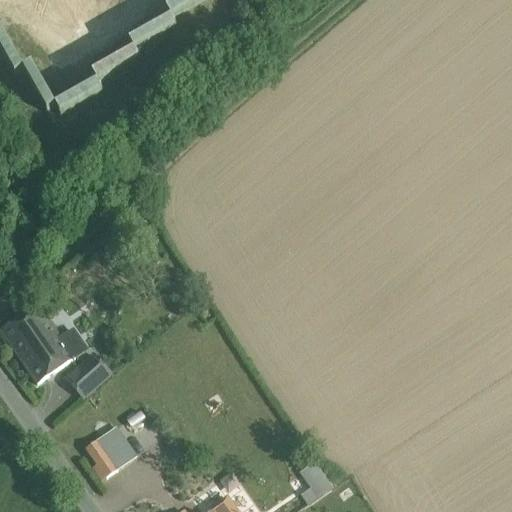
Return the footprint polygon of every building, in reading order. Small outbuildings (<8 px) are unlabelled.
[(69,264),(51,279),(60,290),(78,275),(69,264)] [(48,321),(39,309),(2,334),(38,387),(76,361),(75,360),(86,352),(73,333),(62,341),(48,321)] [(58,313),(48,321),(62,341),(73,333),(58,313)] [(95,358),(68,382),(84,400),(111,376),(95,358)] [(97,444),(104,454),(123,441),(116,431),(97,444)] [(136,460),(123,441),(104,454),(118,473),(136,460)] [(104,454),(97,444),(87,451),(107,480),(118,473),(104,454)] [(301,496),(308,507),(309,508),(334,490),(316,463),(298,475),(309,491),(301,496)] [(239,511),(230,499),(211,511),(239,511)]
